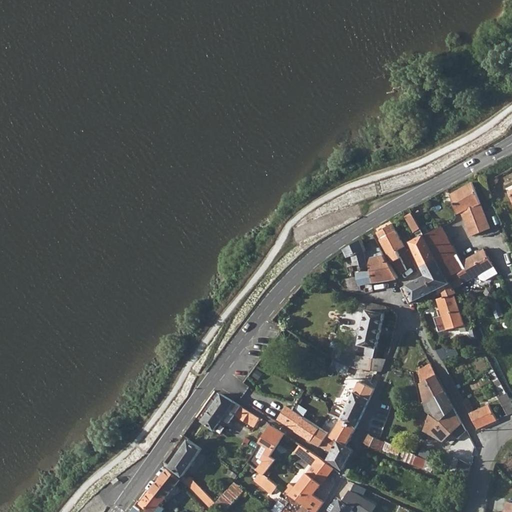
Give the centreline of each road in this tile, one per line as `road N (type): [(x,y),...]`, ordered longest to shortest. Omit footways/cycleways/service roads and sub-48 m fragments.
road 1 (secondary): [(116,511),(258,313),(305,262),(511,145)]
road 2 (residential): [(366,297),(396,302),(413,323),(490,454)]
